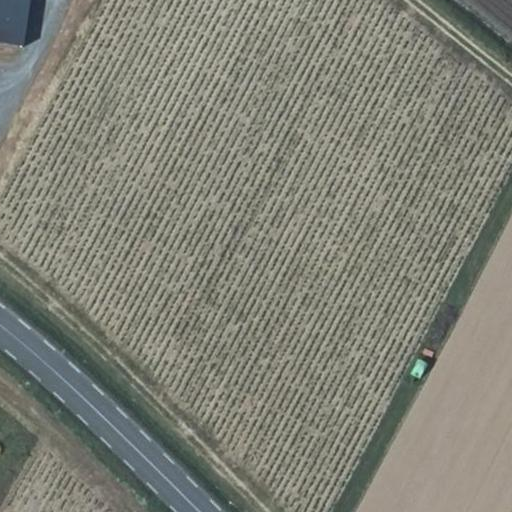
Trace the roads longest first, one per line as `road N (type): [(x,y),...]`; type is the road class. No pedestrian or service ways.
road 1 (secondary): [(0,327),(99,408),(201,511)]
road 2 (track): [(511,90),(400,0)]
